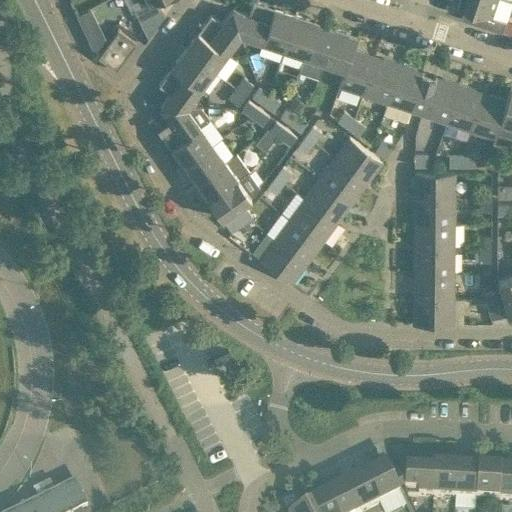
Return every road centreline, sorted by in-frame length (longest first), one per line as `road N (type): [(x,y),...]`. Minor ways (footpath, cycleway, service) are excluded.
road 1 (residential): [(511,335),(340,334),(295,321),(253,295),(198,241),(173,206),(133,100),(191,0)]
road 2 (tertiary): [(276,344),(229,317),(176,264),(128,193),(30,0)]
road 3 (tertiary): [(511,368),(354,365),(276,344)]
road 4 (residential): [(511,432),(385,423),(290,464)]
road 5 (residential): [(290,464),(271,401),(276,344)]
